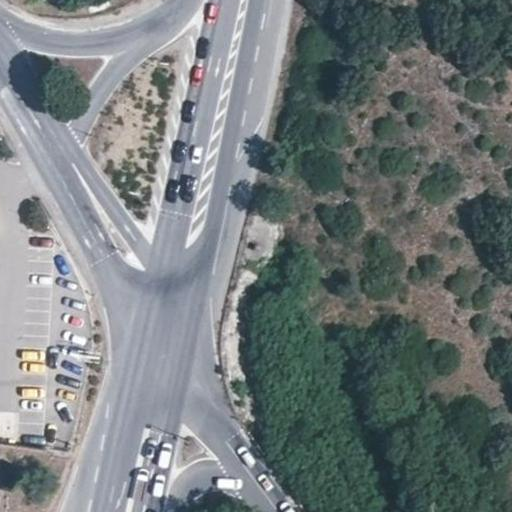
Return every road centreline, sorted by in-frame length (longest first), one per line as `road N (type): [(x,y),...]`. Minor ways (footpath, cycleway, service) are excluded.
road 1 (primary): [(241,0),(167,319)]
road 2 (tertiary): [(247,468),(167,319)]
road 3 (tertiary): [(133,45),(77,45),(0,21)]
road 4 (primary): [(148,407),(98,447),(74,511)]
road 5 (tertiary): [(80,178),(77,203),(105,259),(143,281)]
road 6 (tertiary): [(143,281),(142,254),(99,187),(80,178)]
road 7 (tertiary): [(133,45),(63,148)]
